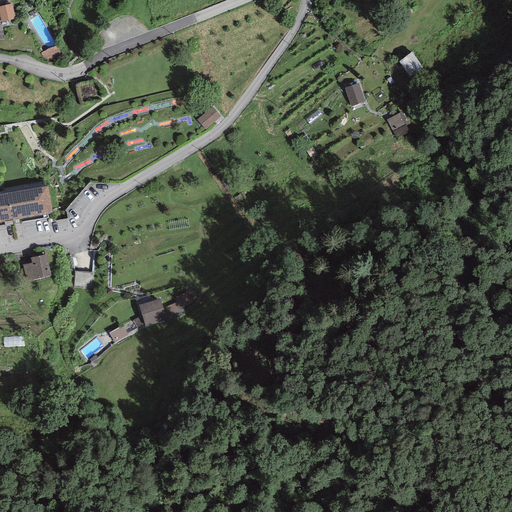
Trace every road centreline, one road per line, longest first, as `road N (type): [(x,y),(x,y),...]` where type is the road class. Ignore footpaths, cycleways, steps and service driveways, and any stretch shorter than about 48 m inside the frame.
road 1 (unclassified): [(0,251),(69,237),(106,199),(218,132),(306,0)]
road 2 (unclassified): [(244,0),(68,72),(0,58)]
